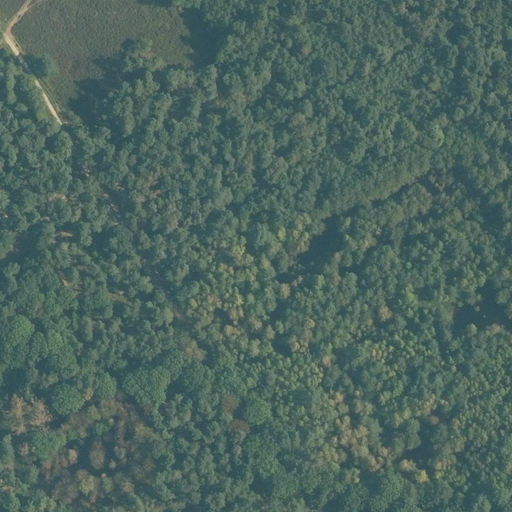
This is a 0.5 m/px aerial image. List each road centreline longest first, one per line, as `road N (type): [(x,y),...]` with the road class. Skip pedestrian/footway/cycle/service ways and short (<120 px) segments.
road 1 (track): [(206,373),(284,469),(411,511)]
road 2 (track): [(88,178),(206,373)]
road 3 (track): [(0,362),(206,373)]
road 4 (track): [(0,28),(88,178)]
